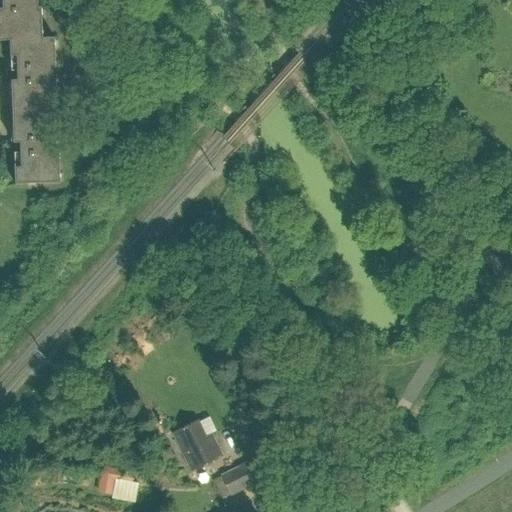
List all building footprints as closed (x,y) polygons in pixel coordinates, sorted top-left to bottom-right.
[(0,0),(0,42),(9,42),(9,41),(43,40),(43,39),(41,0),(0,0)] [(9,42),(11,92),(12,102),(12,113),(57,111),(55,39),(43,39),(43,40),(9,41),(9,42)] [(57,111),(12,113),(13,123),(15,185),(60,184),(57,111)] [(207,438),(199,422),(174,435),(191,471),(222,456),(213,435),(207,438)] [(232,496),(257,483),(247,464),(222,476),(232,496)] [(104,467),(99,492),(113,495),(116,482),(132,485),(135,473),(104,467)]
